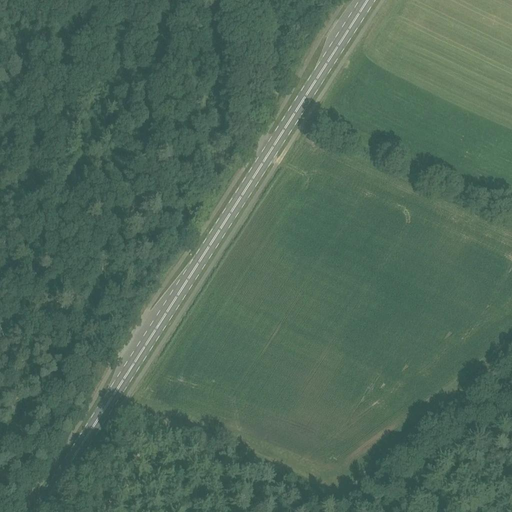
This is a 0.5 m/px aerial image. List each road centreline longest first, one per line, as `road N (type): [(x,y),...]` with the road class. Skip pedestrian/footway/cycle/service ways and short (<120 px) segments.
road 1 (secondary): [(39,511),(368,0)]
road 2 (track): [(251,0),(259,142)]
